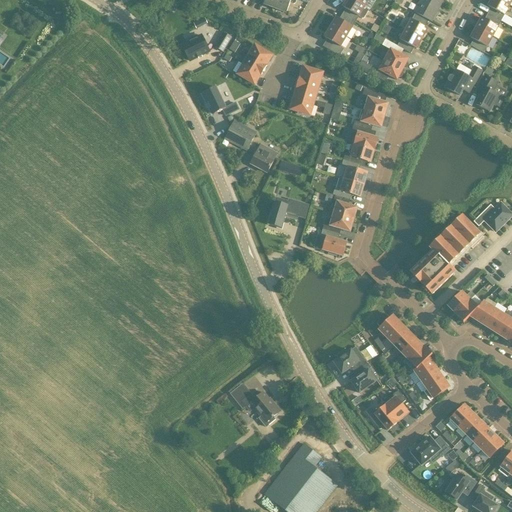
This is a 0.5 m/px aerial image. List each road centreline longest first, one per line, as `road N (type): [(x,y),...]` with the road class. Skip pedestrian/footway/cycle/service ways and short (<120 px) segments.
road 1 (tertiary): [(371,468),(291,354),(163,72),(97,0)]
road 2 (residential): [(407,115),(363,255),(426,318)]
road 3 (residential): [(511,146),(421,90),(469,0)]
road 4 (residential): [(511,233),(426,318)]
